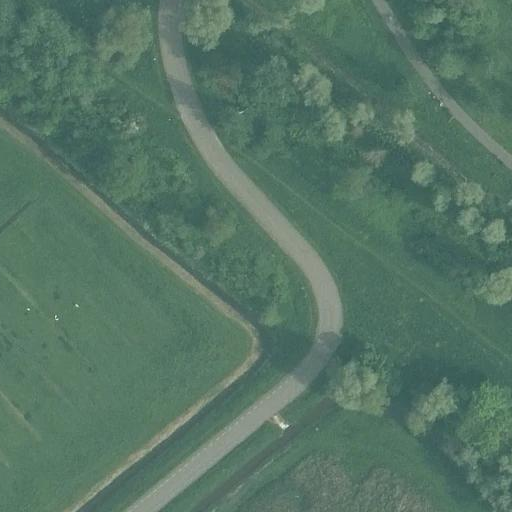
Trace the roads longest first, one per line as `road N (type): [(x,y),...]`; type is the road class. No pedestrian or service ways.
road 1 (unclassified): [(133,511),(322,352),(334,303),(189,130),(173,79),(173,0)]
road 2 (unknown): [(189,130),(280,185),(511,364)]
road 3 (unknown): [(189,130),(26,0)]
